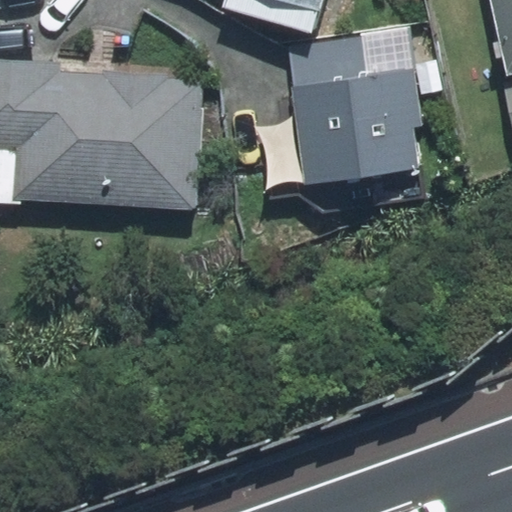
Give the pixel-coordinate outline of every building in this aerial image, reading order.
[(320,32),(329,0),(232,0),(230,7),(320,32)] [(511,0),(493,0),(511,75),(511,74),(511,0)] [(420,64),(414,26),(294,44),(301,84),(293,85),(309,185),(426,167),(420,126),(430,125),(425,94),(420,64)] [(21,202),(212,209),(216,106),(205,106),(206,78),(171,77),(171,74),(111,71),(111,75),(60,73),(61,63),(0,60),(0,147),(23,148),(21,202)] [(425,94),(446,91),(441,61),(420,64),(425,94)]
